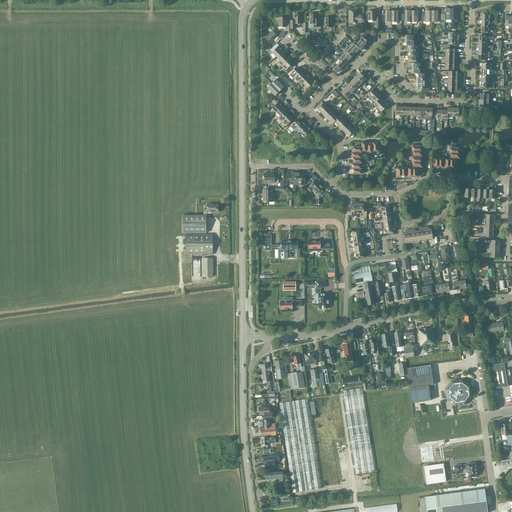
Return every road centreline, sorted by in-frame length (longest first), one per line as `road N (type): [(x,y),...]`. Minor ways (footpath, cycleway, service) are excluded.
road 1 (tertiary): [(242,336),(241,19),(249,3)]
road 2 (unclassified): [(259,511),(249,370),(267,335)]
road 3 (tertiary): [(252,511),(242,336)]
road 4 (unclassified): [(344,328),(511,302)]
road 5 (residential): [(394,194),(345,195),(328,186),(339,175),(340,143),(307,109)]
road 6 (residential): [(469,28),(472,102),(413,102)]
road 7 (unclassified): [(495,511),(482,416),(511,411)]
